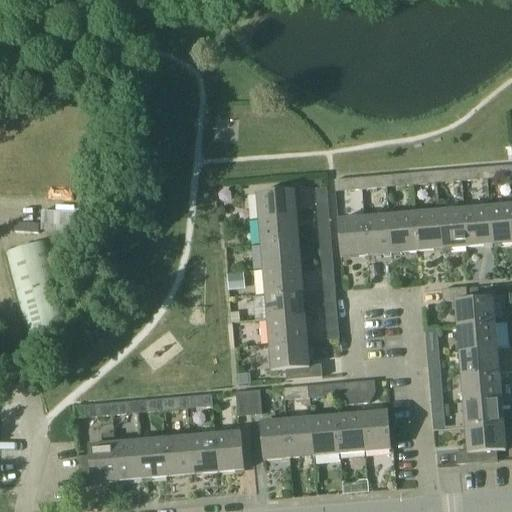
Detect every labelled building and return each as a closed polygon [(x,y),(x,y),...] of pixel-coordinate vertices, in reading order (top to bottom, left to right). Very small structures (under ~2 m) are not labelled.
[(511,179),(511,168),(497,169),(498,181),(511,179)] [(475,171),(461,172),(462,184),(476,182),(475,171)] [(447,185),(462,184),(461,172),(446,174),(447,185)] [(426,175),(411,176),(412,188),(427,187),(426,175)] [(396,190),(412,188),(411,176),(395,178),(396,190)] [(376,180),(361,181),(362,192),(377,191),(376,180)] [(347,193),(362,192),(361,181),(346,182),(347,193)] [(295,193),(257,196),(259,223),(297,219),(295,193)] [(316,203),(317,218),(329,217),(328,202),(316,203)] [(511,208),(489,210),(492,249),(511,246),(511,208)] [(492,249),(489,210),(464,212),(467,251),(492,249)] [(439,214),(442,252),(442,253),(467,251),(464,212),(439,214)] [(41,233),(102,235),(102,216),(42,214),(41,233)] [(414,217),(417,254),(417,255),(442,253),(442,252),(439,214),(414,216),(414,217)] [(417,255),(417,254),(414,217),(414,216),(389,218),(392,257),(417,255)] [(330,232),(329,217),(317,218),(319,233),(330,232)] [(389,218),(364,220),(367,259),(392,257),(389,218)] [(297,219),(259,223),(261,248),(299,244),(297,219)] [(338,222),(341,261),(367,259),(364,220),(338,222)] [(75,330),(51,243),(6,255),(27,342),(75,330)] [(299,244),(261,248),(263,273),(301,269),(299,244)] [(320,253),(321,268),(333,267),(332,252),(320,253)] [(334,282),(333,267),(321,268),(322,283),(334,282)] [(301,269),(263,273),(265,298),(303,294),(301,269)] [(236,275),(228,276),(229,291),(237,291),(241,291),(240,275),(236,275)] [(466,291),(441,293),(442,305),(455,304),(457,330),(495,327),(493,301),(467,303),(466,291)] [(303,294),(265,298),(267,322),(305,319),(303,294)] [(324,304),(325,319),(338,318),(336,303),(324,304)] [(339,332),(338,318),(325,319),(327,333),(339,332)] [(305,319),(267,322),(270,348),(307,345),(308,345),(305,319)] [(495,327),(457,330),(459,355),(510,351),(510,350),(497,352),(495,327)] [(425,344),(427,359),(438,358),(437,343),(425,344)] [(308,345),(307,345),(270,348),(272,374),(285,373),(286,383),(322,380),(321,368),(310,369),(308,345)] [(511,371),(510,351),(459,355),(461,381),(462,381),(499,378),(499,377),(511,375),(511,371)] [(440,372),(438,358),(427,359),(428,373),(440,372)] [(462,381),(461,381),(463,406),(464,406),(501,403),(499,378),(462,381)] [(375,384),(360,385),(361,397),(361,406),(369,405),(376,396),(375,384)] [(360,385),(345,386),(346,398),(350,407),(361,406),(361,397),(360,385)] [(324,388),(309,389),(310,401),(325,400),(324,388)] [(295,402),(310,401),(309,389),(294,390),(295,402)] [(430,394),(431,409),(443,408),(442,393),(430,394)] [(237,419),(249,418),(248,394),(235,395),(237,419)] [(260,394),(248,394),(249,418),(262,417),(260,394)] [(213,410),(212,398),(197,399),(197,411),(213,410)] [(176,401),(161,402),(162,414),(177,413),(176,401)] [(148,415),(162,414),(161,402),(147,403),(148,415)] [(464,406),(463,406),(465,431),(466,431),(503,428),(501,403),(464,406)] [(126,405),(111,406),(112,418),(127,416),(126,405)] [(111,406),(96,407),(97,419),(112,418),(111,406)] [(444,423),(443,408),(431,409),(432,424),(444,423)] [(391,452),(388,415),(362,417),(365,455),(391,452)] [(362,417),(337,419),(340,457),(365,455),(362,417)] [(337,419),(312,421),(315,459),(340,457),(337,419)] [(286,423),(289,461),(315,459),(312,421),(286,423)] [(260,425),(263,463),(289,461),(286,423),(260,425)] [(467,454),(456,455),(457,468),(481,465),(497,464),(497,455),(505,454),(503,428),(466,431),(465,431),(467,454)] [(102,446),(88,447),(91,485),(116,483),(113,445),(113,435),(102,436),(101,436),(102,446)] [(240,435),(215,437),(218,474),(244,472),(240,435)] [(215,437),(190,439),(193,477),(218,474),(215,437)] [(190,439),(164,441),(167,479),(193,477),(190,439)] [(164,441),(139,443),(142,481),(167,479),(164,441)] [(139,443),(113,445),(116,483),(142,481),(139,443)]
